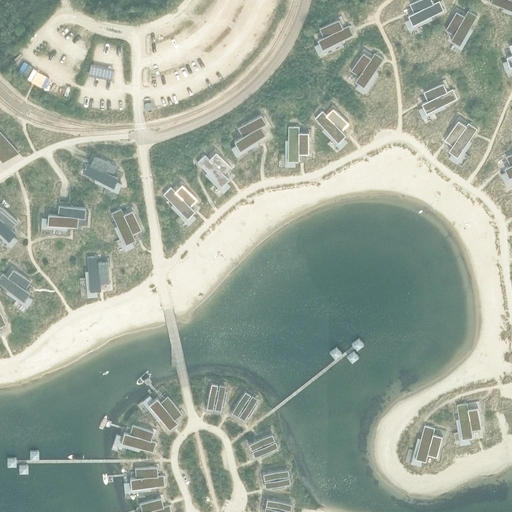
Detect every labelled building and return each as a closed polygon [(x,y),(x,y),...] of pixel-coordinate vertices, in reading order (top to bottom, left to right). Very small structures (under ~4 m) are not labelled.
[(414,12),(408,15),(410,19),(413,25),(417,23),(440,12),(444,10),(441,4),(439,0),(434,3),(414,12)] [(432,0),(417,0),(410,4),(414,12),(434,3),(432,0)] [(511,0),(491,0),(490,3),(511,10),(511,0)] [(454,35),(451,40),(455,42),(460,45),(462,42),(477,16),(471,13),(468,10),(465,15),(454,35)] [(457,11),(446,30),(454,35),(465,15),(457,11)] [(340,19),(319,28),(323,37),(344,27),(340,19)] [(323,37),(318,39),(320,43),(324,41),(327,47),(354,35),(349,25),(344,27),(323,37)] [(362,51),(351,70),(359,76),(371,58),(362,51)] [(359,76),(355,80),(359,83),(361,79),(367,83),(384,59),(375,53),(371,58),(359,76)] [(115,67),(91,62),(89,74),(113,79),(115,67)] [(444,82),(423,92),(427,100),(448,91),(444,82)] [(427,100),(422,103),(424,107),(427,113),(431,111),(454,100),(457,98),(455,92),(453,89),(448,91),(427,100)] [(333,108),(327,115),(342,130),(349,124),(333,108)] [(322,110),(315,118),(336,139),(340,134),(343,137),(347,134),(342,130),(327,115),(322,110)] [(261,114),(237,128),(242,136),(260,126),(266,123),(261,114)] [(457,122),(444,140),(452,145),(465,127),(457,122)] [(452,145),(449,150),(452,153),(458,157),(477,129),(472,125),(468,123),(465,127),(452,145)] [(242,136),(233,141),(236,145),(239,142),(243,148),(265,135),(260,126),(242,136)] [(299,126),(288,126),(288,156),(295,156),(295,160),(299,160),(299,154),(299,132),(299,126)] [(0,131),(0,155),(2,158),(17,150),(0,131)] [(309,132),(299,132),(299,154),(309,154),(309,132)] [(215,152),(209,158),(224,174),(231,167),(215,152)] [(204,154),(197,162),(218,183),(222,178),(226,181),(228,178),(224,174),(209,158),(204,154)] [(94,156),(90,164),(112,175),(116,166),(94,156)] [(87,163),(82,173),(109,185),(112,179),(116,181),(118,177),(112,175),(90,164),(87,163)] [(181,184),(174,190),(190,206),(197,199),(181,184)] [(170,186),(162,194),(183,215),(188,210),(191,213),(194,210),(190,206),(174,190),(170,186)] [(0,205),(0,218),(11,229),(18,221),(0,205)] [(58,205),(57,215),(78,216),(84,217),(85,207),(58,205)] [(118,214),(112,217),(123,240),(129,237),(131,241),(135,239),(132,234),(123,214),(123,213),(121,208),(117,210),(118,214)] [(132,210),(123,214),(132,234),(141,230),(132,210)] [(48,214),(47,218),(51,218),(51,225),(77,227),(78,216),(57,215),(48,214)] [(0,233),(5,238),(10,233),(13,236),(16,232),(11,229),(0,218),(0,233)] [(97,256),(86,257),(89,286),(96,286),(96,290),(100,289),(100,284),(98,262),(97,256)] [(107,261),(98,262),(100,284),(109,283),(107,261)] [(12,268),(7,276),(25,289),(30,281),(12,268)] [(2,273),(0,275),(0,284),(20,299),(24,293),(27,296),(30,292),(25,289),(7,276),(2,273)] [(358,336),(351,342),(355,346),(357,348),(363,343),(358,336)] [(333,345),(327,350),(333,357),(336,354),(339,351),(333,345)] [(349,354),(346,357),(351,363),(358,358),(352,351),(349,354)] [(210,382),(208,394),(216,396),(217,388),(216,388),(216,385),(211,384),(211,382),(210,382)] [(217,388),(216,396),(225,398),(226,390),(223,390),(224,387),(219,386),(219,384),(218,383),(217,388)] [(244,390),(237,400),(244,405),(248,398),(247,397),(248,395),(244,392),(245,390),(244,390)] [(208,394),(206,407),(207,405),(212,406),(213,403),(215,403),(216,396),(208,394)] [(248,398),(244,405),(252,409),(256,403),(254,401),(255,399),(250,396),(252,394),(251,394),(248,398)] [(162,400),(160,402),(174,419),(181,413),(167,395),(162,400)] [(215,403),(214,408),(215,406),(220,407),(221,405),(223,405),(225,398),(216,396),(215,403)] [(156,403),(150,407),(169,430),(178,423),(174,419),(160,402),(156,397),(153,400),(156,403)] [(237,400),(231,411),(231,412),(232,410),(237,413),(239,410),(240,411),(244,405),(237,400)] [(467,403),(457,405),(462,434),(468,433),(469,437),(473,436),(472,431),(468,409),(467,403)] [(240,411),(238,415),(238,416),(239,414),(244,417),(246,415),(248,416),(252,409),(244,405),(240,411)] [(478,407),(468,409),(472,431),(482,429),(478,407)] [(130,430),(129,433),(150,440),(153,431),(132,424),(130,430)] [(424,425),(417,454),(423,455),(422,459),(426,460),(428,455),(433,433),(435,428),(424,425)] [(123,432),(122,436),(126,437),(124,443),(153,452),(156,441),(150,440),(129,433),(123,432)] [(271,432),(260,437),(263,445),(270,442),(269,440),(272,439),(269,434),(271,433),(271,432)] [(433,433),(428,455),(437,457),(443,436),(433,433)] [(260,437),(248,443),(250,442),(252,447),(255,446),(256,448),(263,445),(260,437)] [(270,442),(263,445),(266,453),(274,450),(272,447),(275,446),(273,441),(275,440),(270,442)] [(256,448),(251,450),(251,451),(253,450),(256,455),(258,454),(259,456),(266,453),(263,445),(256,448)] [(36,448),(28,448),(28,456),(32,456),(36,456),(36,448)] [(13,456),(4,456),(4,465),(13,465),(13,462),(13,456)] [(22,464),(18,464),(18,473),(26,473),(26,464),(22,464)] [(156,466),(134,468),(135,477),(157,475),(156,466)] [(287,468),(274,470),(276,478),(283,477),(283,475),(286,474),(285,469),(287,469),(287,468)] [(274,470),(262,472),(262,473),(264,473),(265,478),(268,477),(268,479),(276,478),(274,470)] [(135,477),(129,478),(130,482),(134,481),(134,488),(164,485),(163,475),(157,475),(135,477)] [(283,477),(276,478),(277,487),(285,485),(285,483),(287,482),(286,477),(289,477),(288,476),(283,477)] [(268,479),(263,480),(263,481),(266,481),(267,486),(269,486),(270,488),(277,487),(276,478),(268,479)] [(160,497),(139,503),(141,509),(142,511),(163,506),(160,497)] [(266,498),(268,499),(267,504),(270,505),(269,507),(277,508),(278,500),(266,498)] [(278,500),(277,508),(284,510),(285,508),(288,508),(289,503),(291,503),(291,502),(278,500)]
